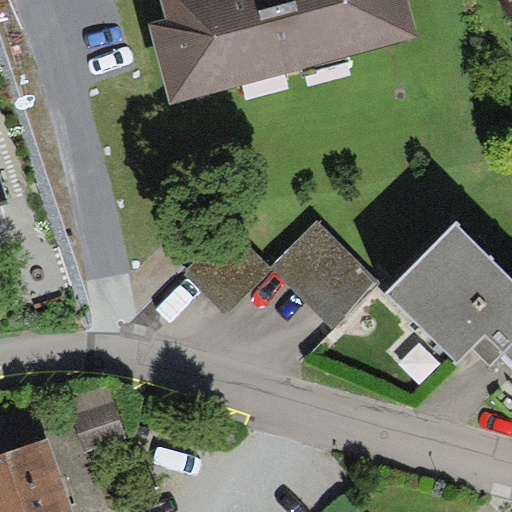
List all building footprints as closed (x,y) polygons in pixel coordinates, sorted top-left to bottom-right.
[(164,0),(170,19),(148,25),(172,109),(421,39),(409,0),(164,0)] [(0,155),(0,202),(13,199),(0,155)] [(270,265),(326,325),(368,285),(312,225),(270,265)] [(485,342),(511,369),(511,292),(453,232),(385,298),(456,371),(485,342)] [(66,416),(76,443),(113,429),(103,402),(66,416)] [(0,443),(0,511),(55,511),(29,434),(0,443)]
